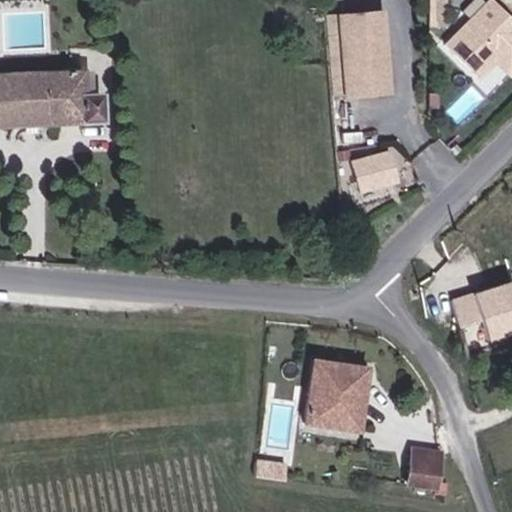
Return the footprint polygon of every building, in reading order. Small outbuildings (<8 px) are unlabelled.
[(511,20),(497,7),(451,51),(485,82),(511,54),(511,20)] [(388,16),(340,20),(342,39),(389,35),(388,16)] [(342,39),(347,103),(394,99),(389,35),(342,39)] [(0,123),(94,124),(95,100),(78,100),(79,74),(0,74),(0,123)] [(390,151),(352,160),(360,193),(398,183),(390,151)] [(463,319),(511,304),(511,295),(511,293),(460,307),(463,319)] [(511,304),(463,319),(471,342),(511,329),(511,304)] [(375,369),(327,360),(322,421),(369,431),(375,369)] [(415,483),(417,453),(391,449),(388,479),(415,483)] [(417,453),(415,483),(433,485),(433,496),(451,499),(454,457),(417,453)]
